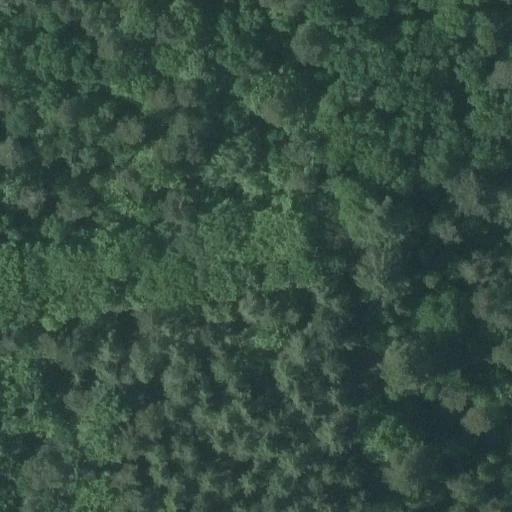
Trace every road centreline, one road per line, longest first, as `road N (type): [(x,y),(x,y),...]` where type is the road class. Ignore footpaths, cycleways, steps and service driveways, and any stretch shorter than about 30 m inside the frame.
road 1 (track): [(0,280),(511,174)]
road 2 (track): [(364,204),(389,511)]
